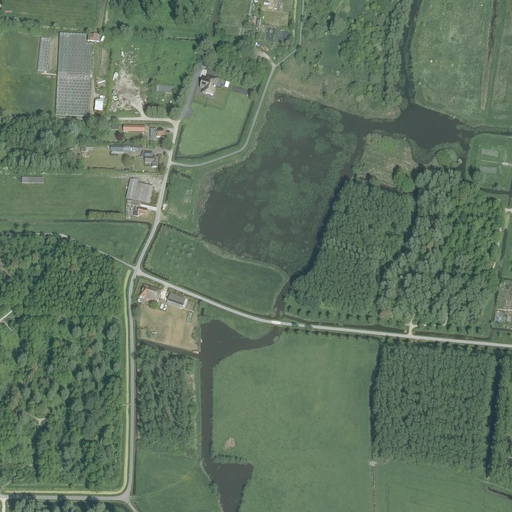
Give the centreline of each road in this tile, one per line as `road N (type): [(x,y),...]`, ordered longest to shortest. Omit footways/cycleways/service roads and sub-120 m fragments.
road 1 (unclassified): [(135,271),(265,321),(511,346)]
road 2 (unclassified): [(123,496),(130,480),(135,271)]
road 3 (unclassified): [(0,115),(171,120),(168,162)]
road 4 (unclassified): [(168,162),(194,165),(241,150),(274,66)]
road 5 (unclassified): [(0,497),(123,496)]
